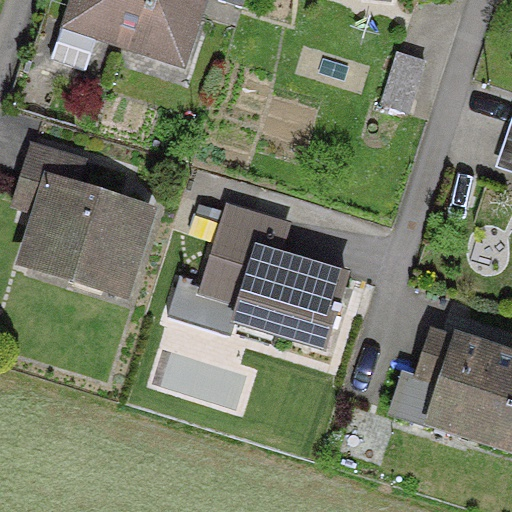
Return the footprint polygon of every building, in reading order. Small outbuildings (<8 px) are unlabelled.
[(194,0),(73,0),(65,25),(59,23),(46,62),(80,73),(92,35),(174,62),(194,0)] [(403,114),(418,65),(391,57),(376,105),(403,114)] [(67,195),(76,167),(27,152),(9,209),(36,217),(22,262),(116,292),(140,218),(67,195)] [(339,279),(272,258),(281,228),(223,210),(197,294),(236,306),(230,323),(318,350),(328,315),(334,317),(336,310),(330,308),(339,279)] [(305,243),(301,265),(357,275),(361,252),(305,243)] [(511,362),(427,335),(412,379),(436,387),(424,425),(511,453),(511,362)]
